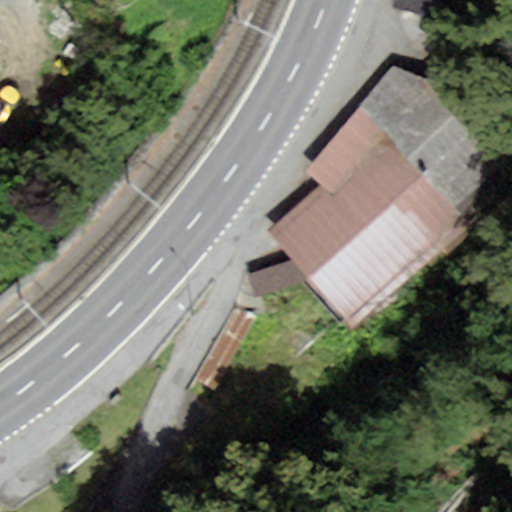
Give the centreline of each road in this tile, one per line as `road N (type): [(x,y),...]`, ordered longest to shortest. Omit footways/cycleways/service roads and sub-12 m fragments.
road 1 (residential): [(134,511),(178,374),(236,261),(236,231),(215,193)]
road 2 (secondary): [(215,193),(105,318),(0,406)]
road 3 (secondary): [(326,0),(265,121),(215,193)]
